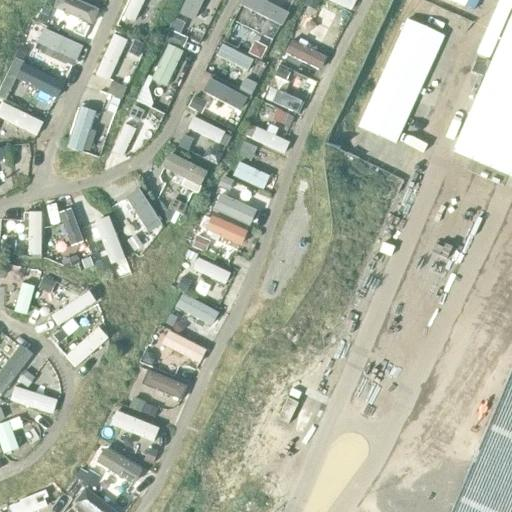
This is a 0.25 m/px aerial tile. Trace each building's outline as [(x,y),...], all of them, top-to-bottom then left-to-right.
[(82,0),(55,0),(52,6),(92,24),(99,7),(82,0)] [(135,20),(143,0),(130,0),(124,15),(135,20)] [(199,19),(205,0),(186,0),(182,13),(199,19)] [(306,0),(303,5),(315,11),(320,0),(306,0)] [(333,0),(352,8),(355,0),(333,0)] [(42,9),(37,21),(45,25),(50,13),(42,9)] [(173,18),(168,29),(180,35),(185,24),(173,18)] [(406,20),(358,127),(395,144),(444,37),(406,20)] [(42,28),(35,51),(74,64),(81,41),(42,28)] [(170,31),(165,42),(182,50),(187,39),(170,31)] [(108,79),(128,39),(115,32),(95,73),(108,79)] [(285,52),(321,69),(328,54),(292,38),(285,52)] [(134,41),(128,54),(138,58),(144,45),(134,41)] [(254,41),(248,54),(260,61),(267,48),(254,41)] [(20,46),(14,58),(22,61),(27,50),(20,46)] [(14,59),(0,88),(0,97),(5,100),(23,63),(14,59)] [(278,67),(274,75),(286,81),(290,72),(278,67)] [(244,79),(238,91),(250,97),(256,85),(244,79)] [(112,82),(107,94),(121,100),(126,88),(112,82)] [(271,86),(266,97),(300,113),(305,101),(271,86)] [(194,97),(188,108),(201,114),(207,103),(194,97)] [(112,98),(107,112),(115,114),(120,101),(112,98)] [(0,115),(37,134),(44,121),(2,100),(0,104),(0,115)] [(80,105),(67,146),(82,151),(96,111),(80,105)] [(133,106),(128,117),(139,122),(144,112),(133,106)] [(284,113),(279,124),(289,128),(294,118),(284,113)] [(193,115),(188,127),(226,145),(231,134),(193,115)] [(125,155),(136,127),(124,122),(113,151),(125,155)] [(252,123),(246,135),(285,153),(291,138),(271,129),(270,131),(252,123)] [(183,135),(178,147),(188,152),(193,140),(183,135)] [(244,142),(238,155),(251,161),(257,148),(244,142)] [(168,153),(161,173),(200,187),(207,168),(168,153)] [(239,160),(233,174),(264,188),(270,174),(239,160)] [(222,176),(217,188),(228,193),(233,182),(222,176)] [(172,199),(167,209),(175,212),(182,216),(186,206),(172,199)] [(68,244),(84,239),(73,206),(58,211),(68,244)] [(165,211),(163,214),(169,224),(175,212),(167,209),(166,211),(165,211)] [(28,211),(28,254),(43,254),(42,210),(28,211)] [(242,246),(249,230),(210,213),(203,228),(242,246)] [(110,214),(94,220),(110,263),(125,258),(110,214)] [(135,236),(127,241),(134,252),(143,246),(135,236)] [(197,237),(192,247),(205,253),(209,242),(197,237)] [(372,262),(389,269),(399,244),(382,237),(372,262)] [(1,241),(0,249),(0,253),(15,255),(16,242),(1,241)] [(188,251),(185,258),(194,262),(198,256),(188,251)] [(76,256),(61,261),(64,269),(79,264),(76,256)] [(90,257),(81,260),(85,269),(93,266),(90,257)] [(193,269),(226,283),(231,271),(198,257),(193,269)] [(105,259),(94,263),(99,274),(109,269),(105,259)] [(43,277),(38,289),(50,295),(55,283),(43,277)] [(182,277),(176,289),(185,293),(191,281),(182,277)] [(27,313),(35,285),(22,281),(14,310),(27,313)] [(59,325),(96,300),(89,289),(51,314),(59,325)] [(214,325),(220,311),(182,292),(175,306),(214,325)] [(170,315),(165,324),(172,327),(177,318),(170,315)] [(346,319),(322,375),(341,382),(365,327),(346,319)] [(75,366),(108,337),(98,325),(65,355),(75,366)] [(62,328),(53,336),(59,344),(69,336),(62,328)] [(162,343),(201,362),(208,348),(169,329),(162,343)] [(147,352),(142,362),(152,367),(155,360),(152,354),(147,352)] [(147,369),(141,383),(181,398),(186,384),(147,369)] [(494,407),(506,374),(495,370),(489,387),(487,386),(476,417),(488,421),(493,407),(494,407)] [(25,371),(17,381),(27,389),(35,378),(25,371)] [(455,398),(464,377),(452,372),(444,394),(455,398)] [(511,511),(511,387),(467,511),(511,511)] [(284,428),(282,435),(310,446),(326,403),(288,389),(275,424),(284,428)] [(133,398),(129,408),(141,413),(145,403),(133,398)] [(116,409),(111,423),(153,440),(159,426),(116,409)] [(13,428),(22,425),(19,416),(0,421),(0,440),(3,452),(19,447),(13,428)] [(103,446),(95,461),(133,482),(141,467),(103,446)] [(149,449),(143,461),(152,465),(157,452),(149,449)] [(80,469),(75,477),(82,482),(81,484),(92,490),(99,477),(89,471),(87,474),(80,469)] [(12,511),(26,511),(50,504),(44,490),(9,502),(12,511)]
